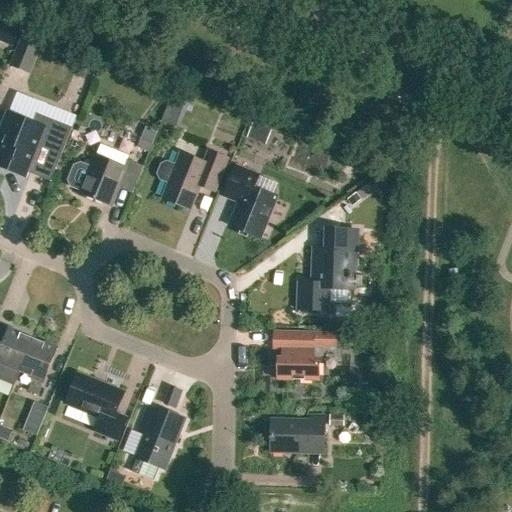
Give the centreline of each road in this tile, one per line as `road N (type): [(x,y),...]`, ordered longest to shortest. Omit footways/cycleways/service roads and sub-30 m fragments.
road 1 (track): [(443,72),(432,110),(423,511)]
road 2 (residential): [(224,375),(230,298),(211,276),(125,241),(81,273)]
road 3 (residential): [(224,375),(199,373),(103,334),(88,318),(81,273)]
road 4 (residential): [(204,511),(221,468),(224,375)]
road 5 (tertiary): [(380,49),(257,0)]
